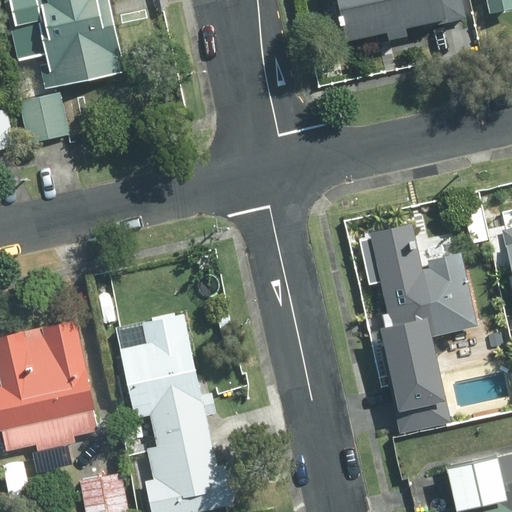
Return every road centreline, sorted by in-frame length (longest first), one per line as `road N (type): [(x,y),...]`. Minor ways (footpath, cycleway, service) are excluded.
road 1 (residential): [(339,511),(273,166)]
road 2 (residential): [(273,166),(0,231)]
road 3 (residential): [(511,114),(273,166)]
road 4 (residential): [(273,166),(260,0)]
